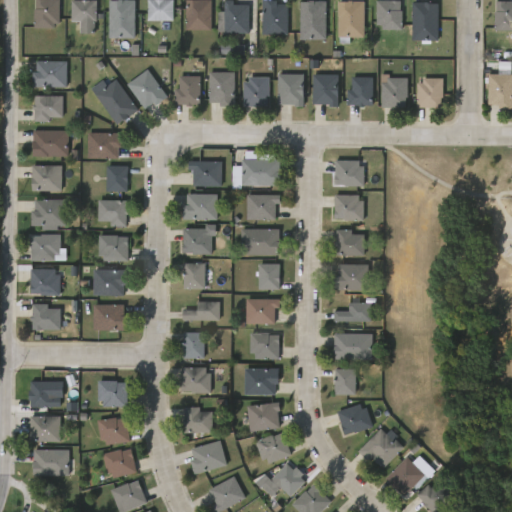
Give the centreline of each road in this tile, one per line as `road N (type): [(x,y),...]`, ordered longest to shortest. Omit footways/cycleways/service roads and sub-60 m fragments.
road 1 (residential): [(178,511),(162,479),(157,356),(159,165),(170,147),(193,135),(511,135)]
road 2 (tertiary): [(0,501),(9,0)]
road 3 (residential): [(311,135),(312,425),(328,462),(379,511)]
road 4 (residential): [(157,356),(7,356)]
road 5 (residential): [(471,0),(471,135)]
